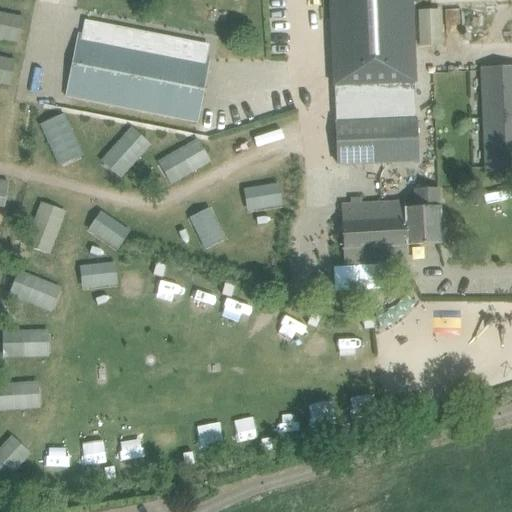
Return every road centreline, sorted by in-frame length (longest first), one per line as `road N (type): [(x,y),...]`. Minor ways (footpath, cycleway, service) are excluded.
road 1 (track): [(511,264),(319,256),(302,54)]
road 2 (track): [(308,126),(164,202),(0,170)]
